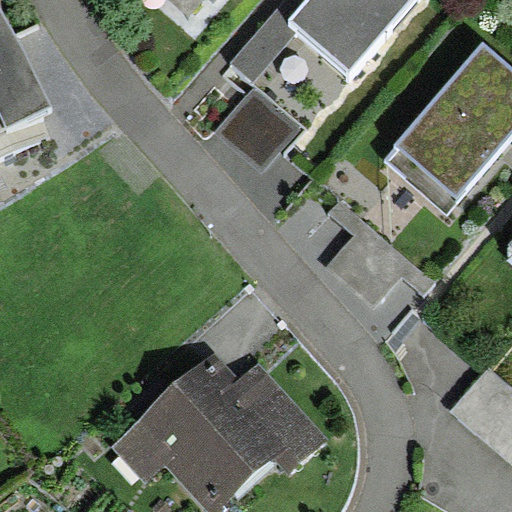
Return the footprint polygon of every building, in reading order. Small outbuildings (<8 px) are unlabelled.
[(351,77),(417,0),(313,0),(291,25),(351,77)] [(0,12),(0,139),(52,113),(0,12)] [(511,142),(511,77),(485,54),(389,165),(449,216),(508,147),(511,142)] [(254,93),(217,135),(265,177),(302,134),(254,93)] [(440,284),(340,201),(327,216),(350,235),(322,269),(376,314),(400,285),(423,304),(440,284)] [(219,360),(117,455),(149,489),(171,469),(210,511),(223,511),(273,466),(288,482),(330,443),(258,365),(240,382),(219,360)] [(511,390),(492,373),(455,415),(511,465),(511,390)]
